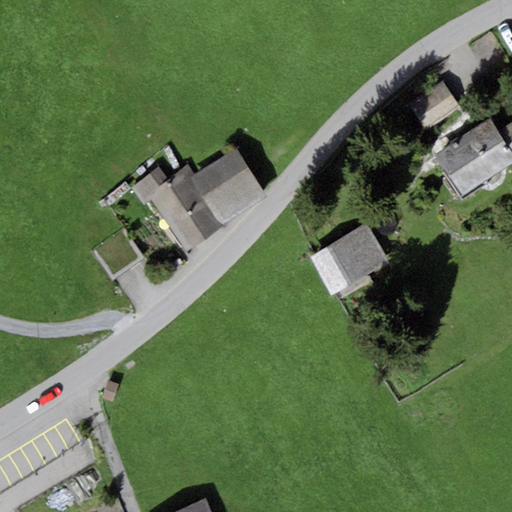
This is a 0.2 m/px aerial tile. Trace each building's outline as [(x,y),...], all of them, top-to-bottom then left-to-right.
[(408,106),(425,132),(461,109),(444,83),(408,106)] [(433,154),(461,197),(511,164),(511,154),(498,132),(489,118),(433,154)] [(511,123),(498,132),(511,154),(511,123)] [(194,176),(224,222),(265,195),(236,149),(194,176)] [(144,205),(151,200),(184,252),(226,225),(224,222),(194,176),(188,167),(167,180),(160,169),(132,187),(144,205)] [(308,258),(331,296),(387,263),(365,225),(308,258)] [(92,253),(112,280),(145,257),(125,229),(92,253)] [(118,384),(108,381),(102,398),(112,402),(118,384)] [(208,511),(203,500),(174,511),(208,511)]
